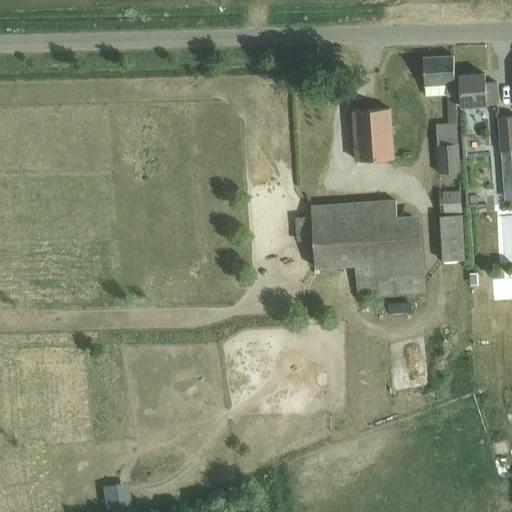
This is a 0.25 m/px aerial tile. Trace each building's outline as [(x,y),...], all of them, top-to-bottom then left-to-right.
[(451,96),(451,100),(457,100),(454,55),(424,57),(427,98),(451,96)] [(461,77),(463,106),(498,104),(496,84),(485,84),(485,76),(461,77)] [(390,109),(354,112),(357,161),(393,159),(390,109)] [(511,119),(500,120),(503,153),(504,152),(507,178),(511,177),(511,119)] [(440,127),(440,129),(442,176),(461,175),(458,126),(440,127)] [(461,191),(440,192),(441,214),(463,213),(461,191)] [(316,268),(355,266),(358,297),(426,291),(421,214),(397,216),(395,200),(312,207),(316,268)] [(465,215),(468,261),(479,260),(476,214),(465,215)] [(462,216),(439,217),(442,261),(465,260),(462,216)] [(392,294),(392,311),(417,311),(416,294),(392,294)] [(109,481),(111,511),(133,511),(130,478),(109,481)]
